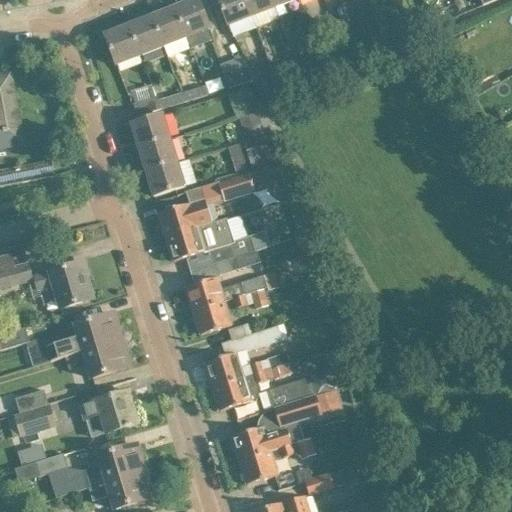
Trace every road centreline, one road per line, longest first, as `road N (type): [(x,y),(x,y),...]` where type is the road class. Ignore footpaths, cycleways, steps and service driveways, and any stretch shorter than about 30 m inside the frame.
road 1 (residential): [(208,511),(113,205)]
road 2 (residential): [(113,205),(62,19)]
